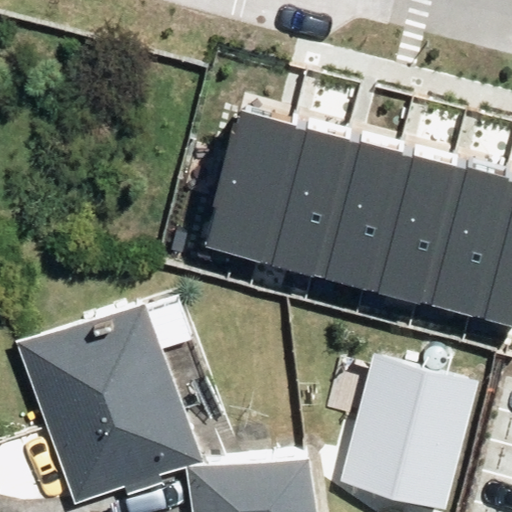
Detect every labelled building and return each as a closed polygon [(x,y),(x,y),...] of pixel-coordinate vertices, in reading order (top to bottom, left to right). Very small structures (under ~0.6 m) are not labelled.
[(511,58),(511,34),(457,20),(444,73),(505,88),(511,58)] [(217,208),(269,221),(295,118),(243,105),(217,208)] [(269,221),(321,234),(347,131),(295,118),(269,221)] [(321,234),(373,247),(399,144),(347,131),(321,234)] [(373,247),(424,260),(451,157),(399,144),(373,247)] [(424,260),(476,273),(502,170),(451,157),(424,260)] [(476,273),(511,282),(511,172),(502,170),(476,273)] [(20,325),(79,492),(130,473),(134,482),(171,468),(168,461),(213,445),(155,277),(20,325)] [(335,511),(322,431),(192,453),(194,469),(186,470),(193,511),(335,511)] [(422,457),(418,461),(414,465),(412,469),(410,474),(409,480),(409,485),(411,490),(412,495),(415,500),(419,504),(423,507),(428,510),(433,511),(436,511),(443,511),(449,511),(453,509),(458,506),(462,503),(465,499),(468,494),(470,489),(470,484),(470,478),(469,473),(467,468),(464,464),(461,460),(457,456),(452,454),(447,452),(442,451),(436,451),(431,452),(426,454),(422,457)]
